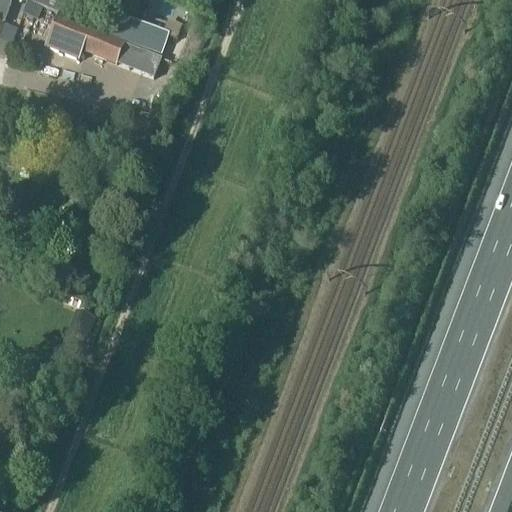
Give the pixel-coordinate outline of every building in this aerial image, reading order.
[(0,0),(0,42),(11,47),(17,32),(3,27),(11,5),(0,0)] [(24,0),(28,2),(43,8),(60,15),(66,0),(24,0)] [(28,2),(23,15),(38,22),(43,8),(28,2)] [(45,49),(79,62),(83,54),(117,68),(126,45),(57,18),(45,49)] [(116,20),(110,37),(164,56),(170,39),(116,20)]
